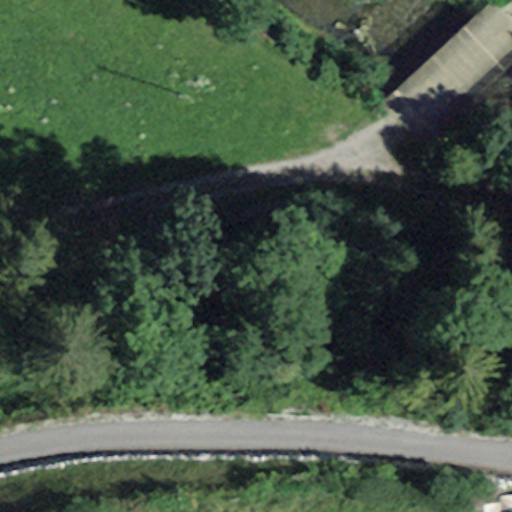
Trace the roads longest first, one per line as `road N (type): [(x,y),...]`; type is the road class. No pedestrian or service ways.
road 1 (track): [(0,445),(207,430),(356,435),(511,458)]
road 2 (track): [(384,126),(360,146),(0,215)]
road 3 (track): [(360,146),(511,189)]
